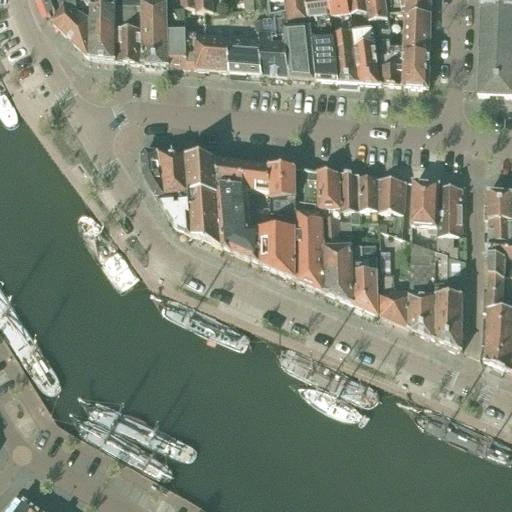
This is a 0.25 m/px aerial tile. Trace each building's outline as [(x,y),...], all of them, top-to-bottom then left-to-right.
[(65,9),(75,14),(77,10),(78,0),(41,0),(51,26),(53,26),(61,14),(65,9)] [(100,11),(100,7),(100,0),(91,0),(91,10),(100,11)] [(116,0),(116,8),(115,65),(141,68),(139,31),(137,31),(137,9),(143,9),(142,0),(116,0)] [(139,31),(141,68),(169,71),(168,39),(168,13),(167,0),(142,0),(143,9),(137,9),(137,31),(139,31)] [(180,0),(182,13),(184,13),(184,12),(195,12),(196,12),(194,0),(180,0)] [(194,0),(196,12),(195,12),(196,15),(214,15),(212,0),(194,0)] [(253,13),(252,0),(242,0),(244,14),(253,13)] [(267,0),(270,22),(275,22),(284,21),(291,82),(317,84),(307,0),(267,0)] [(340,85),(334,39),(330,20),(332,19),(332,20),(330,0),(307,0),(317,84),(340,85)] [(351,13),(349,0),(330,0),(332,20),(333,20),(351,18),(350,13),(351,13)] [(349,0),(351,13),(365,12),(363,0),(349,0)] [(385,0),(366,0),(370,24),(378,23),(389,22),(385,0)] [(407,17),(431,16),(430,0),(399,0),(401,12),(407,11),(407,17)] [(511,0),(482,0),(482,11),(511,10),(511,0)] [(91,10),(91,23),(90,62),(115,65),(116,8),(100,7),(100,11),(91,10)] [(61,14),(53,26),(89,61),(90,62),(91,23),(75,14),(65,9),(61,14)] [(511,10),(482,11),(478,99),(511,100),(511,10)] [(197,73),(197,37),(187,38),(184,13),(182,13),(168,13),(168,39),(169,71),(188,72),(197,73)] [(431,39),(431,16),(407,17),(405,50),(404,50),(403,56),(430,57),(431,39)] [(350,18),(341,20),(344,36),(353,35),(350,18)] [(284,21),(275,22),(276,36),(264,36),(264,34),(263,24),(255,24),(258,42),(259,42),(263,79),(290,81),(290,82),(291,82),(284,21)] [(375,44),(379,43),(378,33),(379,33),(378,23),(370,24),(371,32),(354,35),(360,87),(381,89),(375,44)] [(378,33),(379,43),(392,41),(390,32),(380,33),(379,33),(378,33)] [(354,35),(334,39),(340,85),(360,87),(354,35)] [(197,73),(230,76),(230,40),(226,39),(197,37),(197,73)] [(230,40),(230,76),(263,79),(259,42),(258,42),(230,40)] [(392,41),(379,43),(375,44),(381,89),(402,91),(403,56),(404,50),(393,49),(392,41)] [(429,93),(430,57),(403,56),(402,91),(429,93)] [(145,182),(148,188),(156,200),(165,199),(159,156),(145,155),(142,160),(145,182)] [(179,198),(189,197),(186,160),(159,156),(165,199),(179,198)] [(186,160),(189,197),(189,198),(219,199),(218,191),(216,163),(186,160)] [(216,163),(218,191),(245,193),(243,167),(216,163)] [(243,167),(245,193),(248,194),(271,196),(271,195),(269,170),(243,167)] [(296,221),(296,173),(269,170),(271,195),(271,196),(272,221),(296,221)] [(296,173),(296,221),(295,284),(326,296),(326,250),(325,250),(324,224),(320,224),(320,214),(319,176),(296,173)] [(339,178),(319,176),(320,214),(340,215),(339,178)] [(339,178),(340,215),(343,215),(343,216),(352,216),(352,227),(359,228),(360,181),(359,180),(339,178)] [(360,181),(359,228),(360,228),(361,215),(371,215),(371,227),(379,226),(378,215),(379,215),(378,183),(360,181)] [(378,183),(379,215),(395,217),(394,230),(387,230),(387,237),(402,242),(407,186),(379,183),(378,183)] [(440,190),(414,187),(412,234),(437,237),(440,190)] [(438,240),(437,255),(448,259),(459,262),(459,251),(454,251),(454,241),(463,242),(463,193),(440,190),(437,237),(437,239),(438,240)] [(218,191),(219,199),(223,252),(261,269),(260,234),(252,234),(248,194),(245,193),(218,191)] [(484,208),(485,222),(511,224),(511,197),(489,196),(489,208),(484,208)] [(192,239),(189,198),(189,197),(179,198),(180,201),(158,203),(175,230),(179,234),(192,239)] [(223,252),(219,199),(189,198),(192,239),(222,252),(223,252)] [(271,232),(270,212),(257,213),(258,222),(252,223),(253,233),(271,232)] [(295,284),(296,221),(272,221),(273,234),(260,234),(261,269),(295,284)] [(340,222),(325,223),(326,246),(342,246),(340,222)] [(511,224),(485,222),(485,227),(489,227),(489,236),(485,236),(485,246),(489,246),(511,245),(511,224)] [(489,256),(511,263),(511,245),(489,246),(489,256)] [(436,344),(437,255),(425,251),(425,253),(410,247),(410,267),(409,294),(409,333),(436,344)] [(378,319),(377,275),(363,275),(363,261),(377,260),(377,249),(352,250),(354,308),(378,319)] [(326,296),(354,308),(352,250),(326,250),(326,296)] [(448,259),(437,255),(436,344),(437,344),(446,348),(447,352),(456,355),(460,353),(463,355),(463,299),(467,291),(467,265),(459,262),(448,259)] [(380,256),(381,287),(382,287),(381,320),(409,333),(409,294),(394,294),(395,278),(390,278),(390,256),(380,256)] [(511,263),(489,256),(490,277),(490,291),(484,291),(483,316),(488,316),(489,313),(502,313),(503,313),(505,280),(511,280),(511,263)] [(489,313),(488,316),(487,351),(485,365),(506,374),(508,343),(511,342),(511,313),(503,313),(502,313),(489,313)] [(28,511),(20,506),(20,507),(14,503),(7,511),(28,511)]
